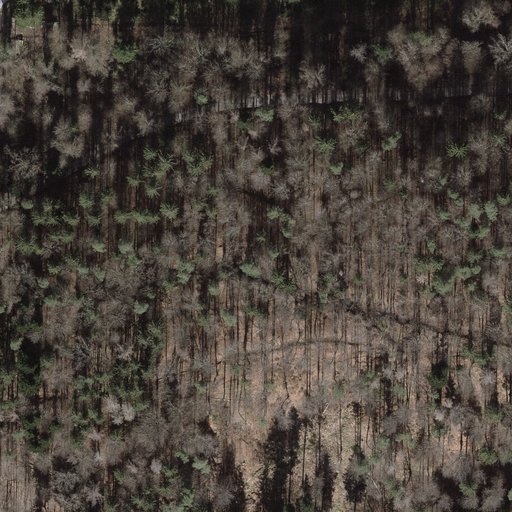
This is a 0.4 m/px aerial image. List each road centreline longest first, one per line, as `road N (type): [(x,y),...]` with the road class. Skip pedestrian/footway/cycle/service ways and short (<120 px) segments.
road 1 (track): [(0,210),(156,126),(231,104),(511,90)]
road 2 (track): [(511,340),(231,264),(0,287)]
